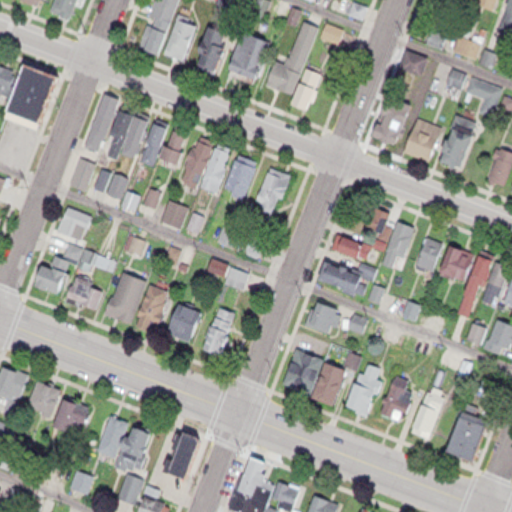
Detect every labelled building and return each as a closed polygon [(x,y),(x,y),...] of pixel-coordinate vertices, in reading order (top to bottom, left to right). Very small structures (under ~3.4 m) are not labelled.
[(50,5),(51,0),(74,0),(69,13),(50,5)] [(138,38),(152,0),(177,0),(160,46),(138,38)] [(511,31),(511,0),(502,0),(494,25),(511,31)] [(161,49),(178,5),(198,12),(181,56),(161,49)] [(263,78),(273,52),(285,57),(302,13),(317,19),(290,89),(263,78)] [(192,62),(210,16),(233,25),(215,70),(192,62)] [(228,66),(245,23),(267,31),(250,75),(228,66)] [(342,42),(347,29),(329,23),(325,36),(342,42)] [(455,49),(479,59),(485,43),(462,34),(455,49)] [(490,64),(496,52),(488,49),(483,61),(490,64)] [(0,88),(0,58),(16,65),(6,91),(0,88)] [(6,109),(24,59),(56,70),(37,121),(6,109)] [(292,98),(306,59),(324,65),(310,104),(292,98)] [(505,87),(474,77),(469,91),(488,97),(484,112),(496,116),(505,87)] [(85,138),(103,90),(119,96),(101,144),(85,138)] [(375,129),(387,94),(410,102),(397,137),(375,129)] [(105,149),(121,104),(148,113),(135,150),(105,149)] [(437,155),(456,108),(479,116),(460,164),(437,155)] [(405,144),(418,111),(443,121),(430,154),(405,144)] [(139,153),(155,113),(169,118),(153,159),(139,153)] [(161,151),(173,122),(188,128),(177,157),(161,151)] [(179,172),(198,128),(215,136),(197,179),(179,172)] [(203,177),(216,138),(232,144),(219,182),(203,177)] [(484,175),(497,139),(511,144),(511,155),(503,182),(484,175)] [(244,193),(257,156),(235,147),(222,184),(244,193)] [(72,183),(90,190),(100,162),(83,156),(72,183)] [(253,201),(270,161),(293,170),(276,210),(253,201)] [(132,178),(105,166),(96,186),(124,198),(132,178)] [(186,226),(192,205),(171,199),(164,219),(186,226)] [(359,229),(372,199),(394,209),(381,238),(359,229)] [(60,228),(86,241),(95,222),(70,209),(60,228)] [(190,228),(201,231),(206,215),(195,211),(190,228)] [(382,259),(399,217),(413,223),(396,265),(382,259)] [(219,241),(262,256),(267,239),(224,225),(219,241)] [(332,242),(338,227),(372,240),(367,255),(332,242)] [(410,264),(424,230),(443,239),(429,272),(410,264)] [(438,267),(448,240),(471,249),(461,276),(438,267)] [(119,255),(69,244),(66,259),(115,270),(119,255)] [(35,278),(50,247),(71,256),(60,287),(35,278)] [(457,306),(481,247),(494,252),(471,311),(457,306)] [(363,288),(373,260),(357,255),(354,261),(325,251),(318,272),(363,288)] [(482,292),(498,251),(511,256),(511,259),(498,298),(482,292)] [(253,272),(216,259),(210,276),(248,288),(253,272)] [(104,308),(121,263),(146,274),(131,317),(104,308)] [(65,291),(76,267),(103,278),(94,307),(65,291)] [(133,319),(149,277),(172,286),(155,328),(133,319)] [(330,328),(339,305),(314,296),(306,318),(330,328)] [(175,297),(164,327),(189,336),(200,306),(175,297)] [(204,341),(217,302),(235,308),(222,347),(204,341)] [(511,320),(491,322),(494,351),(511,349),(511,320)] [(468,339),(484,344),(490,326),(474,321),(468,339)] [(285,375),(301,342),(323,353),(308,385),(285,375)] [(340,399),(352,366),(361,369),(366,356),(381,362),(363,408),(340,399)] [(315,392),(328,357),(348,364),(335,399),(315,392)] [(3,359),(0,366),(0,386),(8,389),(2,404),(16,410),(31,370),(3,359)] [(380,406),(394,370),(415,378),(402,414),(380,406)] [(37,373),(25,406),(49,415),(61,382),(37,373)] [(378,411),(383,384),(360,379),(354,407),(378,411)] [(410,427),(427,383),(447,390),(430,435),(410,427)] [(66,387),(53,416),(81,428),(93,398),(66,387)] [(447,440),(464,401),(490,412),(472,452),(447,440)] [(109,406),(94,444),(113,452),(129,414),(109,406)] [(132,417),(121,447),(142,455),(153,425),(132,417)] [(179,425),(162,464),(182,471),(200,432),(179,425)] [(0,456),(9,436),(0,432),(0,456)] [(251,448),(266,454),(259,472),(274,478),(261,510),(232,498),(251,448)] [(98,476),(79,469),(73,486),(91,493),(98,476)] [(148,479),(129,472),(120,497),(138,504),(148,479)] [(294,496),(299,481),(282,475),(277,490),(294,496)] [(23,511),(24,511),(31,491),(13,486),(7,507),(23,511)] [(334,511),(340,499),(313,488),(305,508),(311,511),(310,511),(334,511)] [(167,511),(152,500),(142,511),(167,511)] [(376,511),(377,510),(359,503),(355,511),(376,511)]
